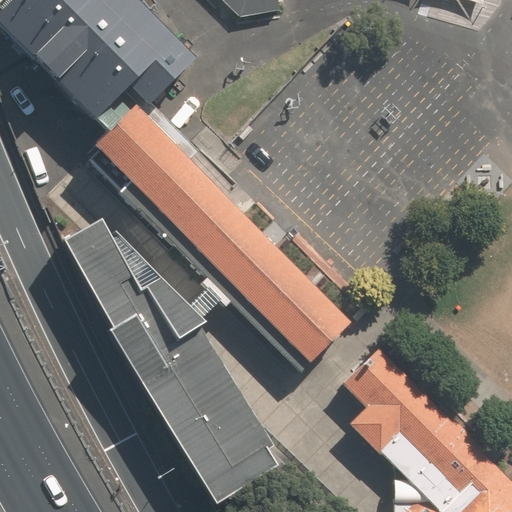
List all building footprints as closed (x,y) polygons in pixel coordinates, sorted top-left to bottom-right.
[(90,144),(306,363),(349,321),(139,108),(188,60),(128,0),(9,0),(0,9),(0,27),(103,132),(90,144)] [(221,0),(241,20),(280,12),(277,0),(221,0)] [(478,31),(495,13),(498,0),(425,0),(422,14),(478,31)] [(265,96),(252,84),(225,115),(238,127),(265,96)] [(116,333),(217,499),(239,487),(281,461),(269,441),(274,438),(204,323),(208,320),(102,216),(79,230),(64,239),(119,331),(116,333)] [(511,511),(511,484),(379,346),(340,384),(362,407),(345,423),(392,468),(391,511),(511,511)]
